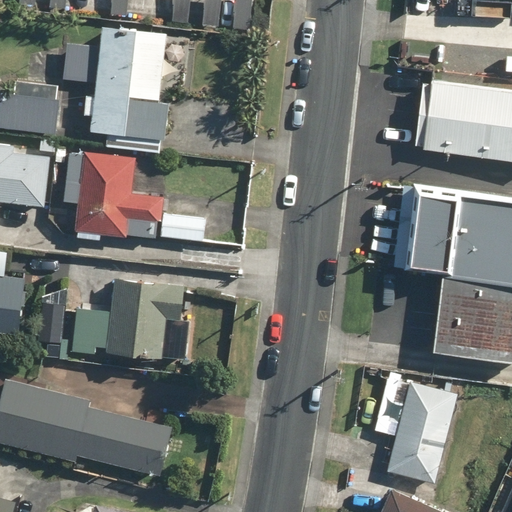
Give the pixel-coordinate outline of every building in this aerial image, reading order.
[(99,23),(97,44),(67,41),(63,78),(94,81),(90,130),(107,131),(106,147),(163,152),(168,100),(161,99),(167,29),(99,23)] [(511,87),(427,78),(419,145),(511,156),(511,87)] [(0,132),(56,137),(60,87),(9,83),(8,91),(0,90),(0,132)] [(15,141),(0,139),(0,200),(45,204),(49,154),(14,151),(15,141)] [(134,157),(68,149),(62,201),(79,203),(76,229),(160,239),(160,234),(163,211),(165,196),(130,192),(134,157)] [(511,195),(417,184),(407,268),(448,273),(511,280),(511,195)] [(208,216),(163,211),(160,234),(205,239),(208,216)] [(511,356),(511,280),(448,273),(439,347),(511,356)] [(0,276),(0,333),(23,335),(25,278),(0,276)] [(111,310),(74,307),(72,351),(94,352),(95,334),(109,335),(108,355),(184,360),(189,283),(113,278),(111,310)] [(65,300),(39,299),(35,356),(61,358),(65,300)] [(460,393),(386,374),(375,415),(398,422),(385,471),(436,485),(460,393)] [(0,440),(74,460),(76,453),(159,475),(173,422),(90,400),(7,378),(0,402),(0,440)] [(450,511),(394,485),(381,511),(450,511)] [(0,511),(12,511),(15,501),(0,497),(0,511)]
